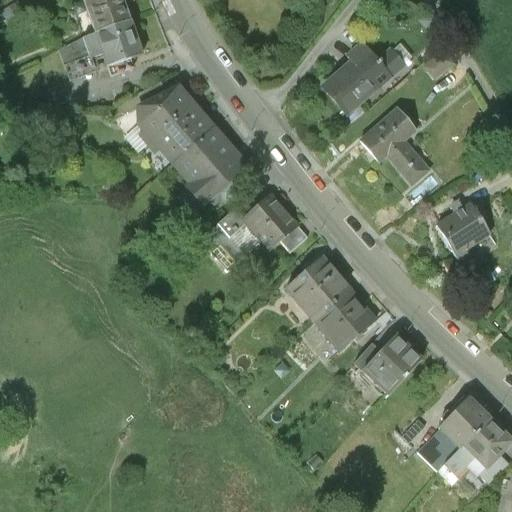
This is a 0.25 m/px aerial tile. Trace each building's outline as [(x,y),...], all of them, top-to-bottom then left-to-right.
[(120,0),(86,0),(83,1),(96,35),(129,23),(120,0)] [(96,35),(83,40),(90,60),(102,55),(110,79),(123,74),(132,70),(130,62),(142,58),(129,23),(96,35)] [(351,66),(323,90),(343,113),(399,65),(387,51),(375,62),(362,47),(346,61),(351,66)] [(160,84),(137,96),(142,107),(165,95),(160,84)] [(142,107),(138,109),(138,125),(144,132),(138,136),(147,145),(191,107),(176,90),(165,95),(142,107)] [(191,107),(147,145),(155,155),(160,150),(173,165),(212,131),(191,107)] [(396,118),(361,147),(360,146),(358,147),(375,167),(377,166),(376,165),(384,158),(400,177),(399,178),(409,190),(426,175),(400,146),(412,136),(412,137),(414,136),(396,115),(395,116),(396,118)] [(212,131),(173,165),(190,185),(186,189),(202,207),(208,202),(227,186),(237,177),(222,161),(231,153),(212,131)] [(227,186),(208,202),(216,211),(235,196),(227,186)] [(296,229),(269,199),(243,222),(260,241),(270,252),(280,243),(296,229)] [(470,209),(459,216),(455,209),(450,213),(454,219),(435,231),(458,267),(460,266),(455,259),(488,239),(470,209)] [(233,215),(230,216),(201,241),(228,271),(260,241),(243,222),(240,218),(233,215)] [(296,229),(280,243),(289,253),(304,239),(296,229)] [(349,294),(319,260),(284,291),(314,325),(315,325),(349,294)] [(349,294),(315,325),(338,354),(374,324),(349,294)] [(377,356),(360,374),(387,399),(420,364),(393,339),(377,356)] [(369,348),(352,366),(360,374),(377,356),(369,348)] [(466,401),(450,418),(446,414),(439,421),(443,425),(438,430),(459,451),(488,421),(466,401)] [(510,444),(488,421),(459,451),(443,467),(457,480),(467,470),(463,466),(471,458),(484,471),(492,462),(497,466),(508,454),(504,450),(510,444)]
